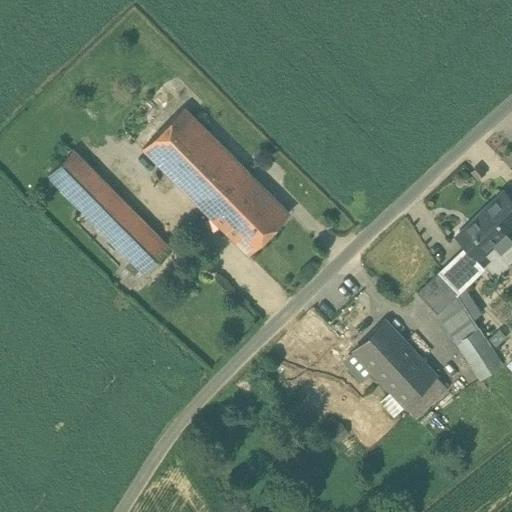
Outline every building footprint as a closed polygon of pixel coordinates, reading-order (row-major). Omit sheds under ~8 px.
[(249,172),(184,107),(142,148),(208,213),(249,172)] [(171,248),(73,149),(48,174),(146,273),(171,248)] [(289,213),(249,172),(208,213),(247,254),(289,213)] [(478,206),(498,191),(485,174),(465,190),(478,206)] [(499,195),(456,236),(465,245),(477,258),(492,245),(491,243),(511,222),(511,207),(510,206),(510,201),(505,195),(499,195)] [(465,245),(458,252),(479,274),(486,267),(477,258),(465,245)] [(458,252),(438,270),(459,292),(479,274),(458,252)] [(459,292),(438,270),(416,291),(437,313),(457,294),(459,292)] [(457,294),(437,313),(455,343),(456,342),(478,328),(457,294)] [(436,376),(385,321),(354,350),(373,371),(391,391),(404,405),(436,376)] [(478,328),(456,342),(479,379),(502,364),(478,328)] [(373,371),(354,350),(342,360),(362,381),(373,371)] [(296,378),(305,388),(322,373),(313,363),(296,378)] [(436,376),(404,405),(416,417),(447,389),(436,376)] [(393,416),(404,405),(391,391),(380,402),(393,416)] [(338,442),(348,433),(340,425),(330,433),(338,442)]
